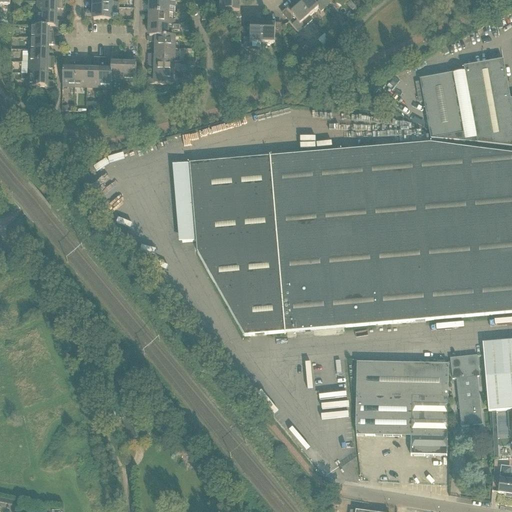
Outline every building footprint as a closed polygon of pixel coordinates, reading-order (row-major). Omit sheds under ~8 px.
[(111,0),(94,0),(94,8),(118,9),(118,3),(112,3),(111,0)] [(216,11),(216,17),(202,17),(202,21),(218,21),(218,18),(229,19),(229,13),(240,13),(240,1),(226,0),(220,0),(220,12),(216,11)] [(326,9),(318,0),(314,0),(312,2),(310,0),(299,0),(296,3),(309,18),(319,10),(321,12),(326,9)] [(329,0),(318,0),(326,9),(331,4),(328,1),(329,0)] [(175,2),(151,1),(150,13),(168,14),(168,7),(175,7),(175,2)] [(352,11),(356,8),(350,2),(347,5),(352,11)] [(63,4),(38,3),(38,15),(56,16),(56,10),(63,10),(63,4)] [(309,18),(296,3),(287,11),(294,19),(289,23),(298,33),(302,29),(304,29),(312,22),(312,21),(309,18)] [(118,9),(94,8),(93,21),(111,21),(111,14),(118,14),(118,9)] [(150,13),(150,25),(174,26),(175,20),(168,20),(168,14),(150,13)] [(38,15),(38,27),(48,28),(62,29),(62,22),(55,22),(56,16),(38,15)] [(340,25),(343,22),(338,15),(334,18),(340,25)] [(262,51),(262,44),(263,25),(250,24),(250,35),(244,34),(243,48),(250,48),(250,51),(262,51)] [(150,25),(150,37),(157,37),(167,38),(167,37),(174,38),(174,37),(167,37),(167,31),(179,31),(179,26),(174,26),(150,25)] [(275,25),(263,25),(262,44),(274,45),(274,49),(281,49),(281,36),(275,35),(275,25)] [(31,27),(30,40),(55,40),(55,34),(48,34),(48,28),(38,27),(31,27)] [(328,39),(331,36),(325,29),(322,32),(328,39)] [(157,37),(150,37),(149,43),(156,43),(156,49),(174,50),(174,38),(167,37),(167,38),(157,37)] [(301,39),(297,42),(300,45),(303,48),(306,46),(305,44),(303,42),(301,39)] [(55,40),(30,40),(30,51),(48,52),(48,46),(55,46),(55,40)] [(308,41),(305,44),(306,46),(310,51),(314,48),(308,41)] [(174,50),(156,49),(156,55),(149,55),(149,61),(173,62),(174,50)] [(30,51),(30,63),(54,64),(54,58),(47,58),(48,52),(30,51)] [(123,82),(124,64),(118,64),(118,57),(111,57),(111,71),(111,81),(112,81),(123,82)] [(124,64),(123,82),(136,82),(136,58),(130,57),(130,64),(124,64)] [(93,70),(87,70),(87,88),(99,88),(100,58),(94,58),(93,70)] [(100,58),(99,88),(111,88),(112,81),(111,81),(111,71),(105,71),(106,58),(100,58)] [(173,62),(149,61),(149,67),(156,67),(155,73),(173,74),(173,62)] [(511,100),(510,100),(503,61),(464,68),(464,73),(477,144),(511,147),(511,100)] [(30,63),(29,75),(47,76),(47,70),(54,70),(54,64),(30,63)] [(75,87),(76,63),(70,63),(69,70),(63,69),(62,87),(75,87)] [(76,63),(75,87),(87,88),(87,70),(81,70),(82,63),(76,63)] [(173,74),(155,73),(155,79),(148,79),(148,85),(173,86),(173,74)] [(464,73),(453,75),(464,134),(431,140),(477,144),(464,73)] [(21,75),(21,80),(27,80),(29,80),(29,88),(48,88),(53,88),(54,82),(48,82),(47,82),(47,76),(29,75),(21,75)] [(420,81),(420,82),(415,83),(419,104),(424,103),(431,140),(464,134),(453,75),(420,81)] [(511,155),(430,145),(190,165),(197,253),(244,337),(511,314),(511,155)] [(511,342),(483,345),(489,413),(491,413),(511,410),(511,342)] [(477,357),(451,360),(453,380),(457,379),(462,427),(481,425),(477,377),(479,377),(477,357)] [(356,436),(401,437),(411,437),(411,456),(447,457),(449,365),(357,364),(355,427),(356,436)] [(133,413),(121,418),(131,442),(143,437),(133,413)] [(500,480),(498,493),(505,494),(505,498),(511,499),(511,476),(510,477),(511,468),(502,467),(501,481),(500,480)]
